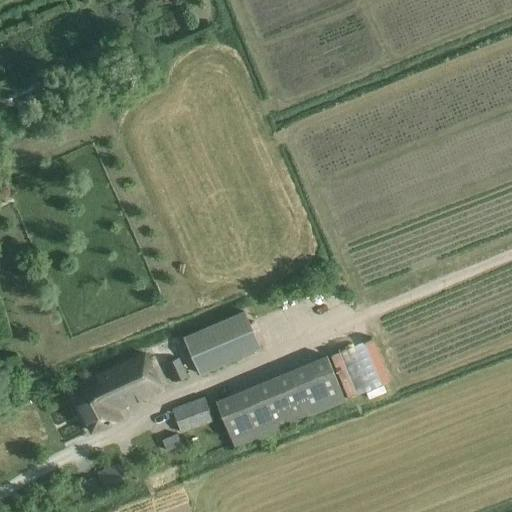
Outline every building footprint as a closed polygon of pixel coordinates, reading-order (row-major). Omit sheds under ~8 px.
[(182,337),(199,376),(261,350),(244,310),(182,337)] [(145,352),(98,375),(101,382),(73,396),(91,432),(121,417),(117,410),(163,388),(145,352)] [(233,447),(307,416),(347,401),(328,355),(289,371),(215,402),(233,447)] [(178,358),(166,364),(176,383),(187,377),(178,358)] [(205,397),(172,409),(181,433),(214,421),(205,397)] [(177,434),(162,441),(166,451),(182,445),(177,434)] [(121,465),(98,472),(103,487),(125,480),(121,465)]
